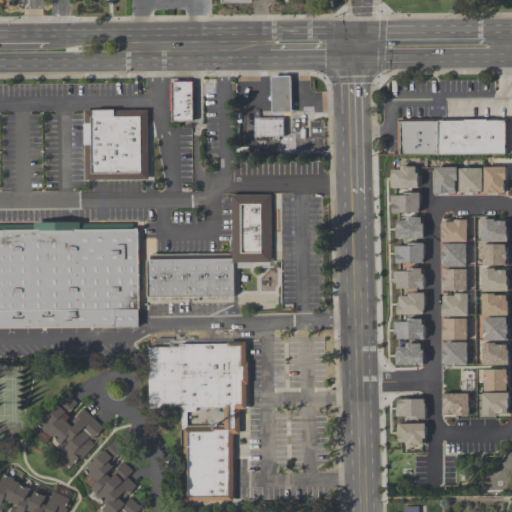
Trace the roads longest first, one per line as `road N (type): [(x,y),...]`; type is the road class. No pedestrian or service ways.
road 1 (residential): [(430,209),(503,208),(510,219),(505,431),(436,433),(434,379)]
road 2 (tertiary): [(357,194),(364,511)]
road 3 (primary): [(354,35),(48,37)]
road 4 (primary): [(0,61),(270,60)]
road 5 (residential): [(386,382),(434,379),(429,180)]
road 6 (primary): [(354,60),(511,57)]
road 7 (tertiary): [(354,60),(357,194)]
road 8 (primary): [(484,33),(354,35)]
